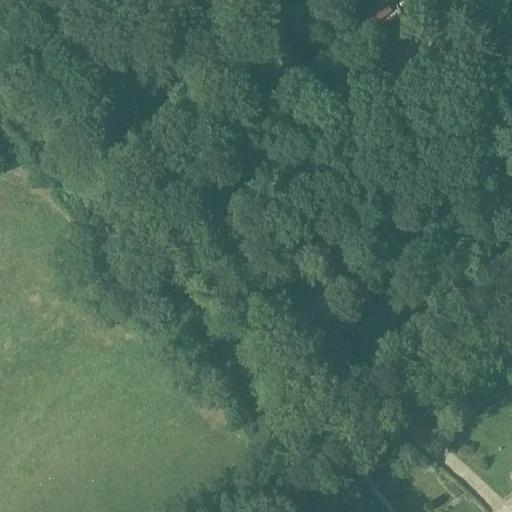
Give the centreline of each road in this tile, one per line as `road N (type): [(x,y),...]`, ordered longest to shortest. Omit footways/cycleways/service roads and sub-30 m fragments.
road 1 (unclassified): [(0,23),(343,444)]
road 2 (unclassified): [(343,444),(511,316)]
road 3 (unknown): [(419,386),(511,511)]
